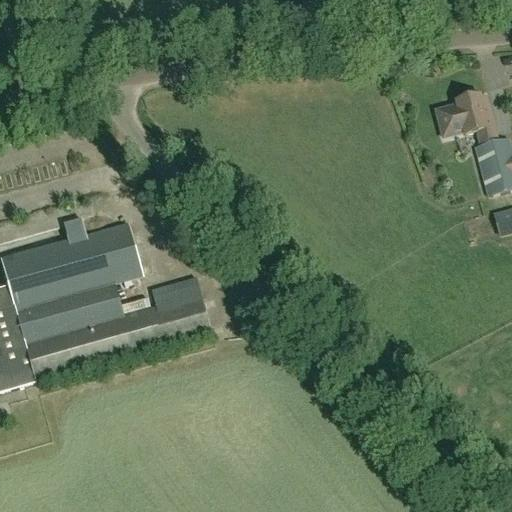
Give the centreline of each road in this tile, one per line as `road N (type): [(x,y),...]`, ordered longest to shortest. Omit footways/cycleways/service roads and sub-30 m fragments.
road 1 (unclassified): [(454,511),(283,318),(96,84)]
road 2 (tertiary): [(96,84),(511,35)]
